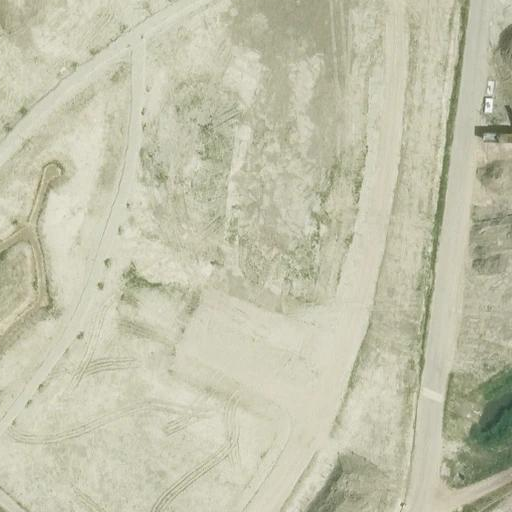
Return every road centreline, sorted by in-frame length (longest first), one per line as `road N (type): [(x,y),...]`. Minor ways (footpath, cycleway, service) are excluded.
road 1 (residential): [(397,0),(403,53),(393,193),(354,343),(261,511)]
road 2 (residential): [(0,422),(63,342),(104,257),(132,160),(139,39)]
road 3 (residential): [(139,39),(0,144)]
